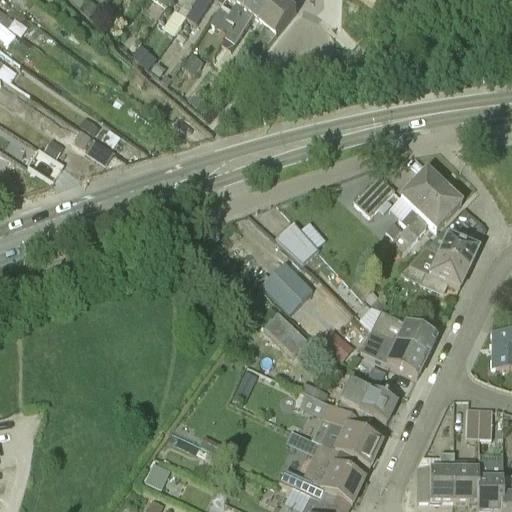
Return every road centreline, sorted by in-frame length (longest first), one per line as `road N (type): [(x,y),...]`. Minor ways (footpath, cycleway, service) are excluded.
road 1 (secondary): [(0,248),(297,145),(511,104)]
road 2 (residential): [(511,255),(498,269),(396,483),(391,511)]
